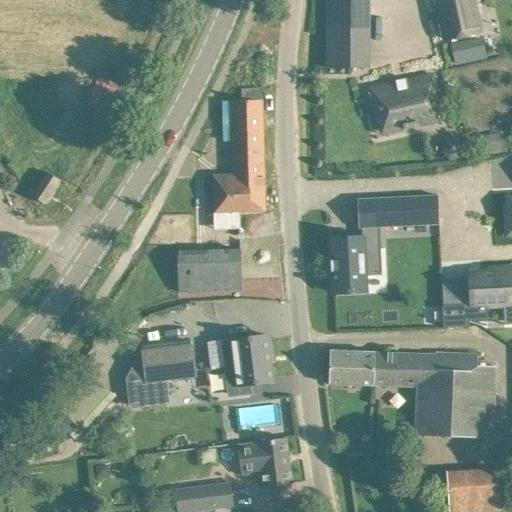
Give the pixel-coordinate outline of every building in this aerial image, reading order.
[(367,0),(326,0),(327,68),(367,68),(367,0)] [(435,0),(445,40),(480,32),(472,0),(435,0)] [(481,39),(464,43),(467,61),(485,57),(481,39)] [(395,83),(368,89),(369,92),(368,93),(369,99),(371,99),(374,114),(384,112),(388,132),(404,129),(404,130),(418,127),(417,126),(427,123),(427,124),(437,122),(433,101),(438,100),(433,75),(406,81),(405,78),(404,79),(406,86),(398,88),(396,80),(395,81),(395,83)] [(241,101),(223,101),(224,141),(233,141),(234,174),(234,175),(264,174),(262,100),(261,100),(261,88),(241,89),(241,101)] [(32,196),(44,204),(60,181),(47,173),(32,196)] [(234,174),(213,175),(214,213),(239,213),(265,212),(264,175),(264,174),(234,175),(234,174)] [(332,260),(330,260),(330,262),(332,261),(333,271),(330,271),(330,272),(333,272),(334,293),(347,293),(352,293),(352,292),(360,292),(365,291),(364,276),(365,276),(363,249),(380,248),(379,227),(439,224),(437,195),(357,200),(358,228),(361,228),(362,238),(331,239),(332,260)] [(241,290),(240,250),(178,252),(179,292),(241,290)] [(443,305),(442,306),(443,328),(470,326),(469,320),(487,320),(486,305),(502,304),(511,303),(511,268),(487,270),(480,270),(480,276),(470,277),(470,278),(471,304),(443,305)] [(248,385),(273,382),(270,364),(271,364),(269,353),(267,335),(231,340),(234,364),(226,365),(230,395),(238,394),(246,393),(249,393),(249,391),(248,385)] [(146,383),(126,385),(128,404),(131,404),(131,406),(169,402),(166,380),(195,377),(191,345),(142,351),(146,383)] [(373,385),(374,352),(330,351),(329,384),(373,385)] [(374,352),(373,385),(417,387),(415,434),(492,437),(494,367),(476,366),(476,354),(435,352),(435,354),(374,352)] [(76,443),(116,399),(83,368),(42,413),(76,443)] [(260,391),(246,393),(252,441),(286,436),(279,389),(260,391)] [(253,445),(237,447),(241,477),(257,475),(259,489),(292,485),(289,463),(286,436),(252,441),(253,445)] [(473,511),(511,509),(511,470),(447,474),(449,511),(473,511)] [(193,511),(234,507),(231,485),(175,492),(177,511),(193,511)]
